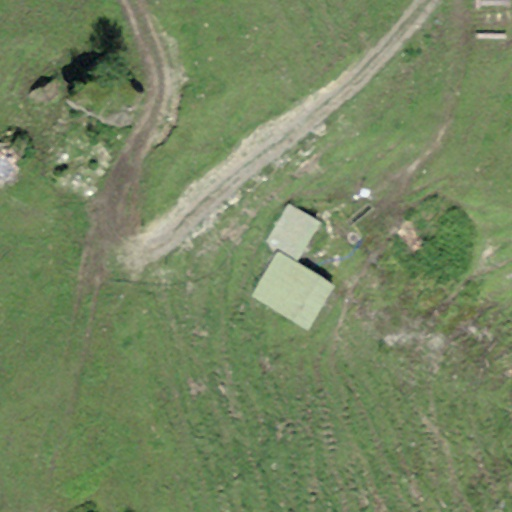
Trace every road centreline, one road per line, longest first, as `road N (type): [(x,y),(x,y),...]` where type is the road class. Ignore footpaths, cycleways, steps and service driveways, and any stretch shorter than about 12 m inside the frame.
road 1 (track): [(93,289),(288,142),(425,0)]
road 2 (track): [(135,260),(118,241),(121,182),(161,89),(160,57),(138,0)]
road 3 (track): [(135,260),(80,337),(51,511)]
